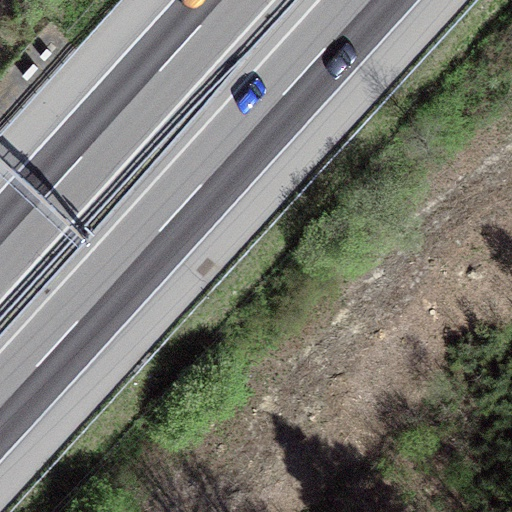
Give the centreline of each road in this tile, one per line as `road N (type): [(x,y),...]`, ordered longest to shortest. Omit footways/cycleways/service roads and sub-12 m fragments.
road 1 (motorway): [(0,405),(369,0)]
road 2 (track): [(178,511),(511,141)]
road 3 (motorway): [(223,0),(0,246)]
